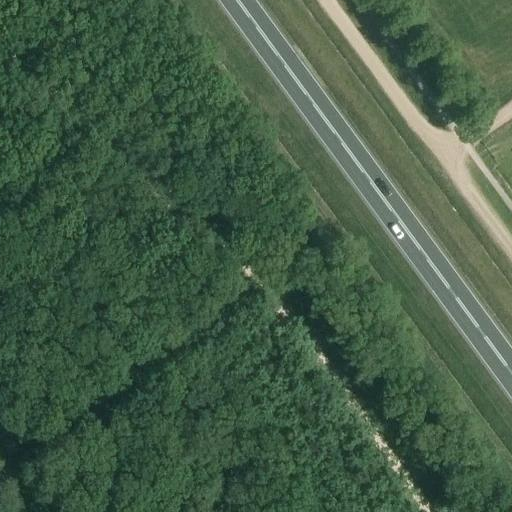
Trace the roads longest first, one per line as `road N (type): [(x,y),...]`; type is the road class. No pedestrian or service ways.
road 1 (track): [(0,48),(236,263),(421,511)]
road 2 (trunk): [(511,375),(236,0)]
road 3 (track): [(442,161),(327,0)]
